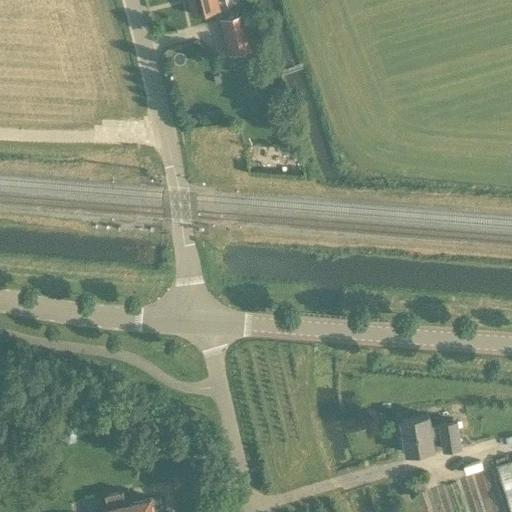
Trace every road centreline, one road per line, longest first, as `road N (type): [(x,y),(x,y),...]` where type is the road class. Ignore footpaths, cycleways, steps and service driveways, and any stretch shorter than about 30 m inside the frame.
road 1 (unclassified): [(199,325),(175,170),(131,0)]
road 2 (unclassified): [(511,347),(199,325)]
road 3 (unclassified): [(0,303),(199,325)]
road 4 (unclassified): [(249,511),(199,325)]
road 5 (unknown): [(0,145),(89,148),(164,126)]
